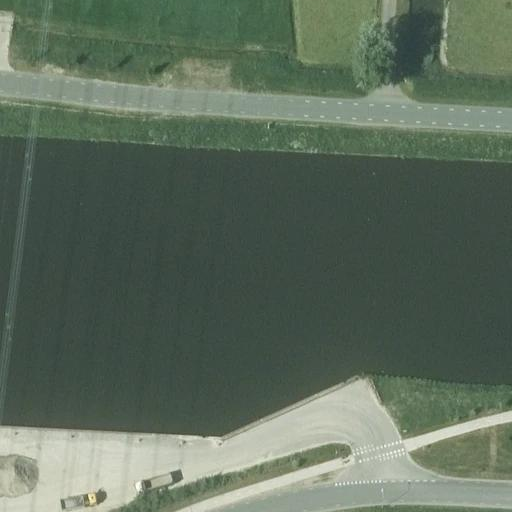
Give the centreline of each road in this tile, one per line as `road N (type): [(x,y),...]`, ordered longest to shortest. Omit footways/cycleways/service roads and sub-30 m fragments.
road 1 (tertiary): [(0,84),(511,118)]
road 2 (secondary): [(268,511),(386,491),(511,498)]
